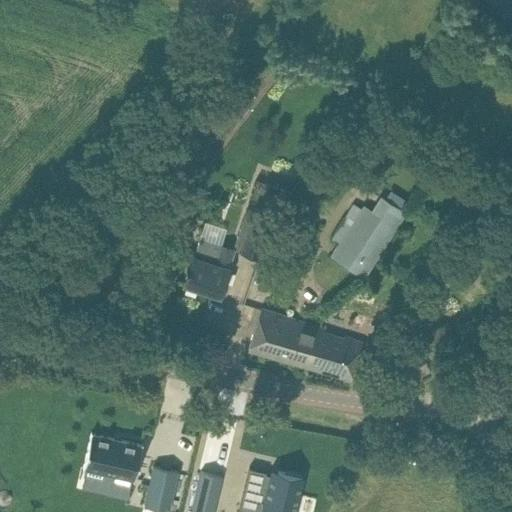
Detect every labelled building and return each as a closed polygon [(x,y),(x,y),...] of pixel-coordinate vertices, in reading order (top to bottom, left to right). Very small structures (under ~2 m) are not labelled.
[(272,235),(280,209),(286,211),(292,192),(256,180),(251,195),(250,194),(238,237),(246,239),(242,252),(258,257),(266,233),(272,235)] [(382,195),(372,210),(363,204),(330,256),(364,278),(407,211),(382,195)] [(220,294),(235,248),(219,242),(218,244),(200,238),(195,254),(190,253),(185,271),(187,271),(183,282),(220,294)] [(248,349),(304,365),(317,327),(259,310),(248,349)] [(413,335),(434,377),(468,360),(448,318),(413,335)] [(317,327),(304,365),(350,379),(361,340),(317,327)] [(209,413),(199,459),(216,463),(227,417),(209,413)] [(91,432),(83,467),(84,468),(84,467),(112,474),(108,492),(126,496),(130,478),(133,479),(134,479),(142,443),(141,443),(141,444),(92,432),(91,432)] [(154,465),(144,504),(168,510),(178,470),(154,465)] [(200,465),(188,511),(192,511),(216,511),(227,472),(200,465)] [(249,466),(238,510),(245,511),(255,511),(256,511),(295,511),(304,475),(302,475),(302,476),(277,471),(277,473),(272,471),(273,467),(271,467),(269,474),(265,473),(266,470),(249,466)]
